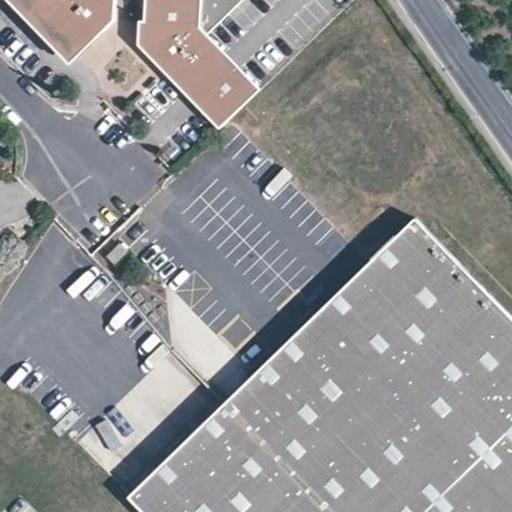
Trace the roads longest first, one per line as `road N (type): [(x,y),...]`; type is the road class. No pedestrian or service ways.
road 1 (tertiary): [(422,0),(511,126)]
road 2 (residential): [(101,184),(0,76)]
